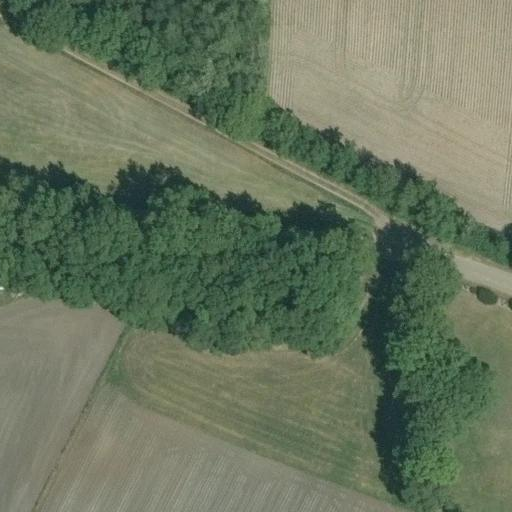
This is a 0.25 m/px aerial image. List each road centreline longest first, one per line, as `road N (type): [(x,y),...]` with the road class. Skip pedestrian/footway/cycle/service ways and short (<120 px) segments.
road 1 (unclassified): [(0,206),(351,246),(451,265),(511,287)]
road 2 (track): [(411,256),(377,213),(0,12)]
